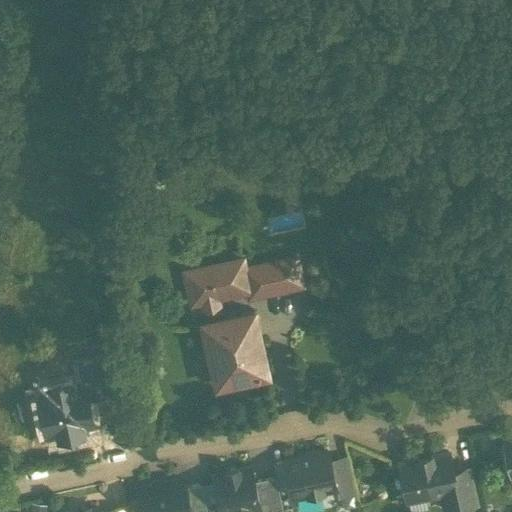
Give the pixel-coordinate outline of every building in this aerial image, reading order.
[(296,255),(257,264),(263,292),(302,283),(296,255)] [(243,257),(185,270),(192,302),(202,299),(207,319),(222,315),(217,296),(250,289),(245,266),(243,257)] [(207,319),(203,320),(217,384),(233,380),(239,383),(250,381),(254,375),(268,372),(254,308),(222,315),(207,319)] [(511,435),(502,438),(509,474),(511,473),(511,435)] [(307,453),(284,458),(292,494),(308,491),(309,492),(323,489),(322,488),(336,485),(334,478),(330,457),(328,448),(320,450),(320,447),(306,450),(307,453)] [(432,452),(416,456),(416,457),(399,460),(408,497),(441,490),(445,508),(476,501),(468,465),(452,469),(448,449),(432,453),(432,452)] [(345,454),(330,457),(334,478),(350,474),(345,454)] [(238,465),(226,468),(226,470),(214,472),(222,511),(252,505),(260,503),(254,479),(251,464),(239,467),(238,465)] [(350,474),(334,478),(336,485),(338,494),(354,490),(351,474),(350,474)] [(275,475),(254,479),(260,503),(252,505),(253,511),(271,511),(283,510),(275,475)] [(184,477),(138,487),(140,496),(143,511),(191,511),(185,485),(184,477)] [(201,481),(185,485),(191,511),(207,509),(201,481)] [(143,511),(140,496),(129,499),(132,511),(143,511)] [(34,500),(32,511),(46,511),(48,501),(34,500)]
